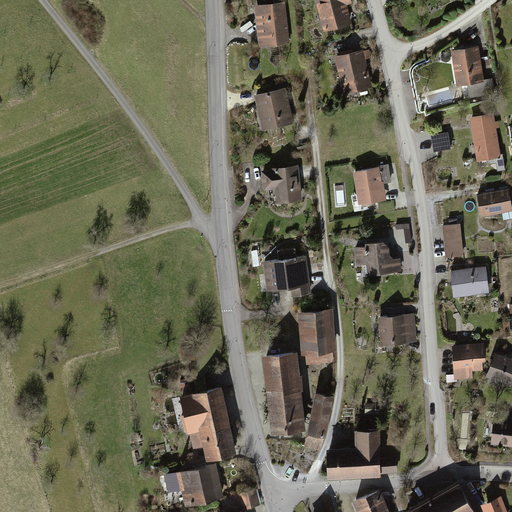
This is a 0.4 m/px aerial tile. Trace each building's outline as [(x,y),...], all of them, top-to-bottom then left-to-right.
[(352,0),(317,0),(326,32),(354,25),(349,7),(354,5),(352,0)] [(287,3),(258,6),(263,47),(292,44),(287,3)] [(479,48),(453,53),(460,87),(486,82),(479,48)] [(366,51),(337,56),(345,95),(374,89),(366,51)] [(287,88),(257,95),(265,131),(295,124),(287,88)] [(497,114),(474,119),(482,163),(505,159),(497,114)] [(451,133),(434,135),(436,153),(452,151),(451,133)] [(301,167),(265,171),(268,191),(279,190),(280,204),(305,200),(301,167)] [(383,167),(356,172),(362,205),(390,199),(383,167)] [(511,188),(482,194),(487,216),(511,211),(511,188)] [(399,249),(412,248),(411,223),(397,224),(399,249)] [(463,224),(444,226),(449,259),(467,256),(463,224)] [(394,240),(357,248),(360,266),(370,264),(373,276),(400,271),(394,240)] [(308,256),(266,262),(270,291),(293,288),(294,298),(313,295),(308,256)] [(487,267),(455,272),(458,297),(491,293),(487,267)] [(334,310),(302,313),(307,364),(334,361),(333,353),(339,352),(334,310)] [(417,313),(381,317),(385,348),(421,343),(417,313)] [(489,340),(452,343),(456,383),(479,381),(478,372),(486,371),(485,361),(491,360),(489,340)] [(302,353),(268,357),(276,430),(311,426),(302,353)] [(511,358),(498,353),(488,378),(511,387),(511,358)] [(244,451),(227,384),(185,394),(197,446),(210,443),(214,458),(244,451)] [(337,395),(320,391),(308,445),(324,449),(337,395)] [(511,418),(499,417),(496,444),(511,445),(511,418)] [(359,445),(335,447),(337,474),(400,470),(399,456),(388,456),(386,426),(358,428),(359,445)] [(217,497),(211,466),(182,472),(189,503),(217,497)] [(466,477),(407,510),(407,511),(504,511),(490,487),(476,495),(466,477)] [(397,511),(386,486),(357,497),(362,511),(397,511)] [(259,490),(234,497),(237,510),(262,504),(259,490)]
